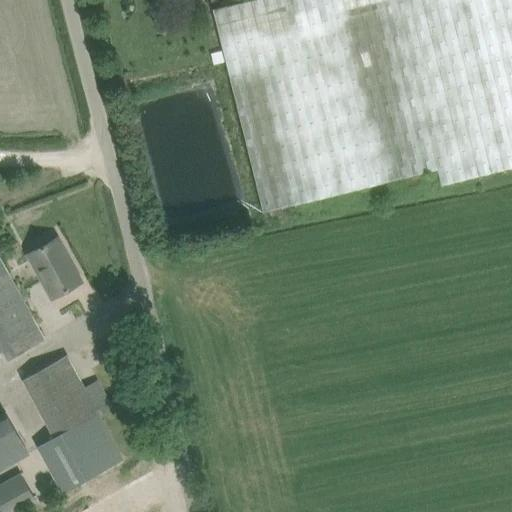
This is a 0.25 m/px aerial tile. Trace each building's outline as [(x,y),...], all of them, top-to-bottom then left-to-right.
[(263,212),(438,168),(442,184),(511,166),(511,0),(248,0),(213,9),(222,49),(223,51),(226,62),(263,212)] [(223,51),(212,54),(215,65),(226,62),(223,51)] [(28,253),(42,279),(52,297),(80,282),(57,238),(28,253)] [(44,340),(38,329),(0,261),(0,349),(3,348),(9,360),(44,340)] [(23,380),(55,437),(38,447),(63,492),(122,459),(95,414),(63,357),(23,380)] [(6,412),(0,415),(0,466),(27,451),(6,412)] [(0,511),(19,511),(37,502),(21,474),(0,486),(0,511)]
